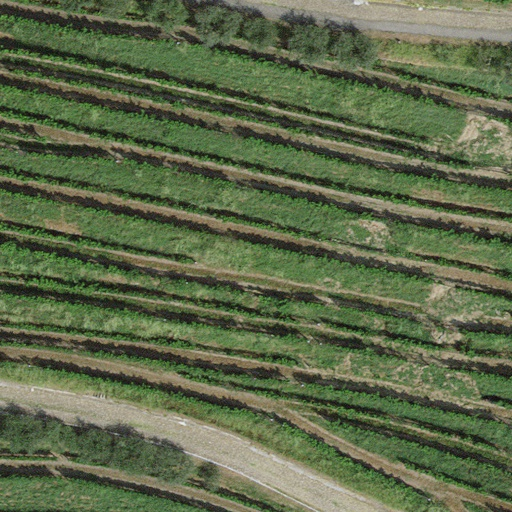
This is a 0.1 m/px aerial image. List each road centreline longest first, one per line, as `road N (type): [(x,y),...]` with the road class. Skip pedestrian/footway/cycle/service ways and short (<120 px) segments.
road 1 (track): [(0,385),(144,410),(368,511)]
road 2 (track): [(511,34),(254,0)]
